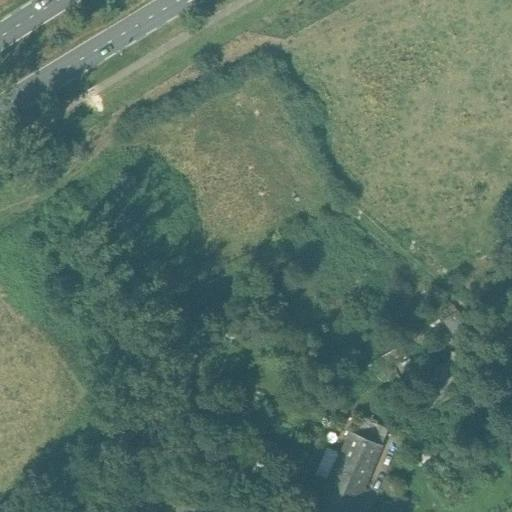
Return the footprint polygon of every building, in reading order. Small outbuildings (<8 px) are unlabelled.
[(453,305),(440,313),(452,334),(466,326),(453,305)] [(397,349),(376,360),(379,368),(400,357),(413,348),(408,341),(397,349)] [(411,358),(391,367),(400,384),(419,375),(411,358)] [(365,480),(387,429),(357,416),(330,480),(341,484),(346,472),(365,480)] [(341,484),(330,480),(316,511),(351,511),(365,480),(346,472),(341,484)]
